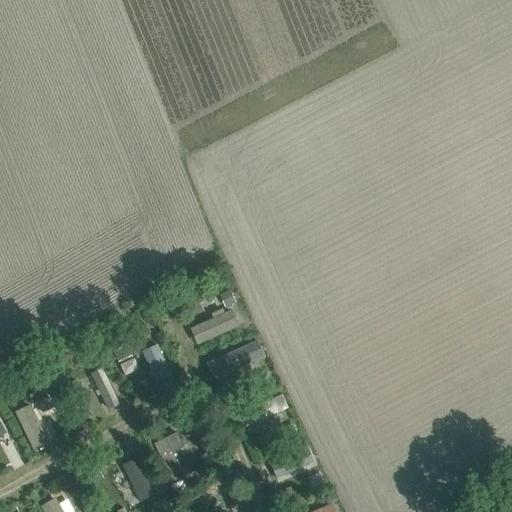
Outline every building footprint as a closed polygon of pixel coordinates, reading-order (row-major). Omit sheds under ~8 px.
[(238,325),(231,308),(187,326),(195,344),(238,325)] [(258,340),(211,358),(218,376),(265,358),(258,340)] [(155,383),(171,375),(156,343),(140,350),(155,383)] [(127,346),(115,351),(119,361),(132,355),(127,346)] [(101,367),(77,379),(83,392),(95,386),(107,411),(119,405),(101,367)] [(245,426),(290,410),(284,394),(239,410),(245,426)] [(31,452),(47,445),(28,403),(12,410),(31,452)] [(156,439),(167,474),(191,466),(180,432),(156,439)] [(282,477),(309,467),(304,451),(276,461),(282,477)] [(138,503),(153,496),(134,457),(119,464),(138,503)] [(202,511),(203,511),(229,501),(224,489),(184,505),(186,511),(202,511)] [(71,511),(74,511),(67,498),(56,503),(53,497),(38,504),(42,511),(71,511)] [(338,511),(334,501),(308,511),(338,511)]
